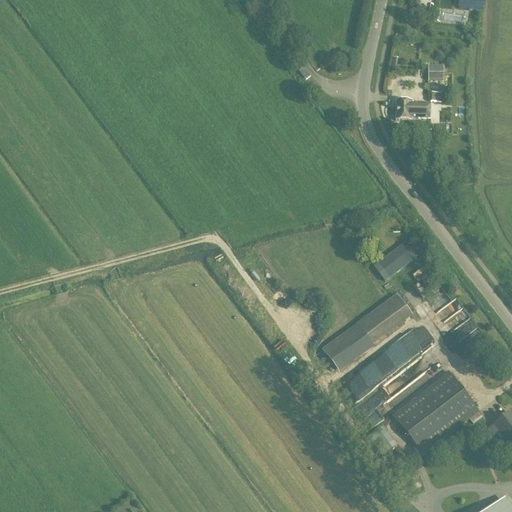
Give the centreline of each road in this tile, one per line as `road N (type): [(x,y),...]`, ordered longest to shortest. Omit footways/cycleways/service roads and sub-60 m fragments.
road 1 (tertiary): [(511,325),(367,130),(363,83),(380,0)]
road 2 (track): [(0,294),(211,239),(228,252)]
